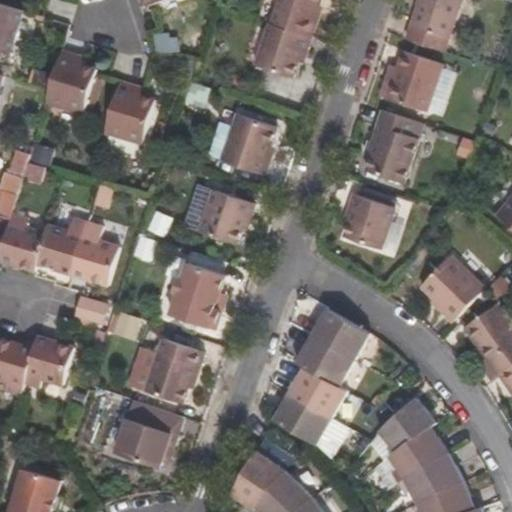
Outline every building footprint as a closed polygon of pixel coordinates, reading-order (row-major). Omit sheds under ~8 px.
[(173,0),(143,0),(147,8),(173,0)] [(273,0),(267,21),(307,35),(313,16),(309,15),(313,0),(273,0)] [(415,0),(404,33),(442,46),(457,0),(415,0)] [(0,50),(9,53),(22,9),(0,2),(0,50)] [(302,49),(307,35),(267,21),(265,21),(251,63),(288,76),(297,48),(302,49)] [(178,51),(179,38),(159,36),(158,48),(178,51)] [(440,58),(400,45),(385,91),(425,104),(440,58)] [(84,53),(61,46),(60,51),(82,58),(84,53)] [(82,58),(60,51),(50,85),(46,99),(84,110),(96,66),(81,62),(82,58)] [(143,83),(120,75),(119,79),(142,87),(143,83)] [(119,79),(104,129),(140,141),(156,97),(140,91),(142,87),(119,79)] [(421,118),(380,104),(370,135),(365,134),(361,145),(369,148),(365,165),(402,177),(421,118)] [(263,172),(267,156),(264,155),(268,144),(274,125),(234,112),(220,157),(263,172)] [(467,153),(473,137),(461,133),(456,150),(467,153)] [(36,145),(31,161),(49,165),(53,149),(36,145)] [(198,231),(211,190),(197,185),(183,226),(198,231)] [(101,187),(96,207),(109,210),(114,190),(101,187)] [(360,187),(358,193),(395,205),(397,199),(360,187)] [(511,187),(493,210),(511,225),(511,187)] [(251,203),(211,190),(198,231),(235,243),(244,217),(247,217),(251,203)] [(395,205),(358,193),(353,191),(347,205),(353,208),(342,237),(380,251),(395,205)] [(0,261),(35,271),(38,262),(47,231),(25,225),(27,216),(12,212),(11,216),(0,251),(0,261)] [(149,231),(167,237),(173,217),(155,212),(149,231)] [(73,272),(89,221),(71,216),(67,228),(50,223),(47,231),(38,262),(73,272)] [(101,224),(89,221),(73,272),(105,281),(118,244),(98,239),(101,224)] [(485,234),(476,247),(494,260),(503,248),(485,234)] [(448,322),(483,287),(450,255),(420,284),(441,304),(436,309),(448,322)] [(215,327),(222,303),(216,301),(220,289),(224,274),(188,262),(182,278),(177,277),(174,290),(177,291),(171,312),(215,327)] [(216,301),(222,303),(225,292),(220,289),(216,301)] [(86,297),(60,290),(54,308),(81,316),(86,297)] [(494,374),(511,361),(511,328),(494,302),(461,326),(494,374)] [(369,332),(326,306),(309,338),(353,363),(369,332)] [(138,318),(124,313),(119,328),(134,332),(138,318)] [(353,363),(309,338),(294,364),(300,368),(338,389),(353,363)] [(73,350),(35,339),(35,341),(33,344),(31,352),(22,386),(38,390),(41,382),(63,387),(73,350)] [(152,372),(145,392),(182,404),(188,387),(194,368),(199,370),(205,353),(162,339),(157,356),(152,372)] [(19,398),(22,386),(31,352),(0,342),(0,382),(5,384),(3,393),(19,398)] [(152,372),(157,356),(142,351),(130,386),(145,391),(152,372)] [(511,361),(494,374),(493,375),(503,387),(505,385),(511,395),(511,361)] [(194,368),(188,387),(193,388),(199,370),(194,368)] [(300,368),(286,395),(332,420),(347,394),(338,389),(300,368)] [(332,420),(286,395),(273,421),(317,446),(332,420)] [(386,426),(380,433),(396,455),(432,429),(437,424),(419,400),(395,419),(386,426)] [(161,467),(164,461),(168,447),(174,449),(178,435),(129,419),(117,453),(161,467)] [(396,455),(390,460),(398,474),(394,476),(398,485),(450,453),(432,429),(396,455)] [(168,447),(164,461),(169,463),(174,449),(168,447)] [(259,452),(232,494),(256,511),(289,472),(259,452)] [(450,453),(398,485),(404,495),(410,492),(416,505),(465,481),(450,453)] [(289,472),(256,511),(300,511),(315,500),(289,472)] [(52,511),(61,483),(23,473),(11,511),(52,511)] [(465,481),(416,505),(419,511),(473,511),(477,511),(465,481)] [(322,511),(315,500),(300,511),(322,511)]
